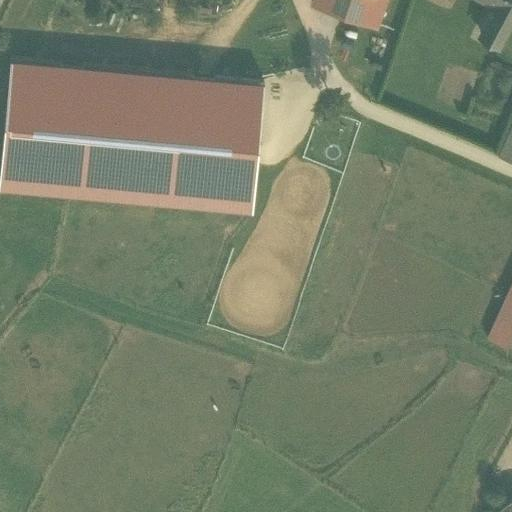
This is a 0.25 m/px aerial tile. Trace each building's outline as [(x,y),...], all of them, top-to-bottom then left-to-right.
[(384,0),(309,0),(309,2),(376,25),(384,0)] [(511,8),(511,0),(482,0),(493,5),(509,14),(511,8)] [(511,14),(509,14),(493,5),(480,32),(499,43),(511,19),(511,14)] [(257,139),(263,81),(10,57),(0,163),(0,184),(251,208),(257,139)] [(511,122),(498,156),(511,162),(511,122)] [(511,281),(486,337),(507,347),(511,336),(511,281)] [(511,511),(511,498),(495,498),(494,511),(511,511)]
